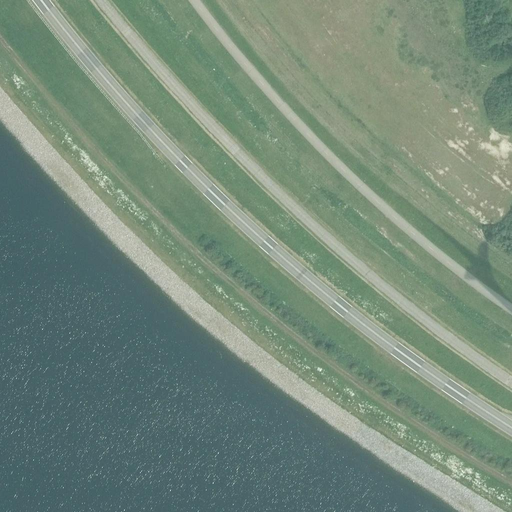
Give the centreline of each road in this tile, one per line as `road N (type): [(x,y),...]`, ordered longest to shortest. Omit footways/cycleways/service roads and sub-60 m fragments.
road 1 (primary): [(511,428),(364,325),(248,227),(160,140),(40,0)]
road 2 (unclassified): [(511,383),(367,273),(261,177),(99,0)]
